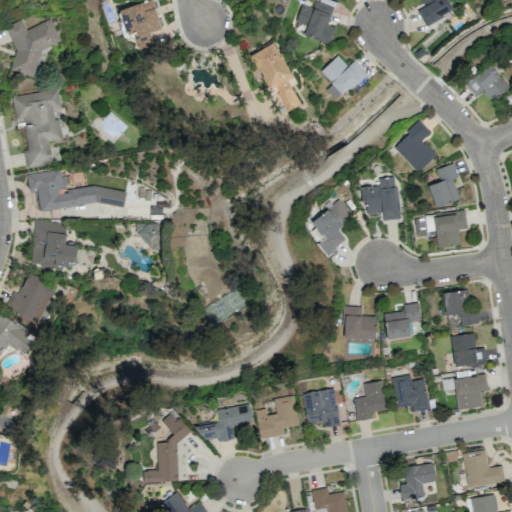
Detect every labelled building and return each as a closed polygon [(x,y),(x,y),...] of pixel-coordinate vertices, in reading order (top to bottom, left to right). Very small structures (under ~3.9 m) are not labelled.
[(147,0),(118,9),(126,34),(132,32),(138,49),(152,45),(148,31),(159,27),(150,0),(147,0)] [(420,0),(424,6),(416,10),(425,25),(452,10),(446,0),(420,0)] [(312,8),(301,4),(295,21),(306,26),(303,35),(329,44),(334,27),(327,25),(333,7),(315,1),(312,8)] [(33,77),(40,49),(60,41),(49,19),(25,30),(21,19),(4,26),(15,49),(9,70),(33,77)] [(300,104),(287,80),(292,77),(273,41),(249,55),(268,88),(273,86),(287,111),(300,104)] [(346,66),(337,55),(320,71),(331,83),(325,88),(335,100),(365,73),(353,60),(346,66)] [(464,84),(475,96),(481,90),(491,102),(508,86),(487,63),(464,84)] [(11,95),(16,127),(23,126),(26,149),(23,149),(26,167),(51,164),(48,140),(61,139),(58,118),(53,119),(52,108),(60,107),(57,89),(11,95)] [(435,155),(421,140),(430,132),(419,121),(392,146),(416,172),(435,155)] [(459,199),(452,179),(457,177),(452,163),(435,169),(439,181),(426,185),(435,208),(459,199)] [(39,211),(93,202),(123,206),(125,190),(92,186),(58,191),(60,179),(59,169),(25,174),(28,189),(35,188),(39,211)] [(364,214),(381,211),(382,220),(398,218),(393,176),(378,178),(378,184),(361,187),(364,214)] [(351,217),(338,199),(310,220),(323,238),(316,243),(325,255),(345,240),(336,228),(351,217)] [(466,228),(463,209),(424,216),(426,231),(434,229),(437,247),(460,243),(457,229),(466,228)] [(64,244),(66,224),(34,220),(29,264),(58,267),(58,264),(73,266),(76,245),(64,244)] [(160,223),(135,223),(135,247),(159,248),(160,223)] [(39,321),(52,283),(25,274),(18,294),(12,291),(6,309),(39,321)] [(461,325),(477,322),(475,310),(469,311),(466,289),(441,292),(445,314),(459,312),(461,325)] [(419,320),(417,302),(402,304),(403,310),(382,313),(386,339),(409,335),(407,322),(419,320)] [(374,338),(375,316),(360,315),(360,306),(342,306),(342,338),(374,338)] [(446,315),(448,329),(460,327),(458,313),(446,315)] [(0,351),(6,342),(23,353),(33,337),(0,315),(0,351)] [(484,364),(483,348),(474,348),(473,334),(451,334),(452,365),(484,364)] [(410,381),(408,374),(391,377),(396,408),(410,405),(411,411),(428,408),(422,378),(410,381)] [(486,390),(485,374),(453,377),(456,409),(482,406),(480,391),(486,390)] [(362,383),(364,396),(353,398),(356,420),(371,418),(370,412),(385,409),(381,380),(362,383)] [(302,392),(306,424),(323,421),(323,426),(338,424),(334,388),(302,392)] [(297,425),(292,395),(273,398),(275,413),(265,414),(265,408),(254,410),(259,438),(283,434),(282,427),(297,425)] [(251,422),(248,403),(215,408),(217,421),(198,424),(200,442),(232,437),(230,425),(251,422)] [(177,480),(175,443),(190,431),(178,416),(173,420),(168,413),(160,420),(172,434),(164,441),(156,442),(156,469),(142,470),(142,481),(177,480)] [(504,482),(501,465),(487,467),(484,449),(462,452),(467,487),(504,482)] [(405,483),(398,484),(400,499),(423,496),(421,483),(435,481),(432,462),(402,467),(405,483)] [(345,511),(343,491),(326,493),(326,487),(310,489),(312,511),(345,511)] [(205,511),(198,501),(187,508),(176,491),(160,501),(167,511),(205,511)] [(469,497),(471,511),(509,511),(509,510),(497,511),(494,494),(469,497)]
